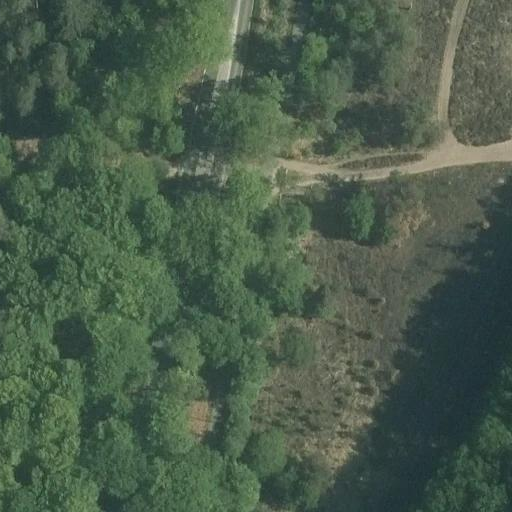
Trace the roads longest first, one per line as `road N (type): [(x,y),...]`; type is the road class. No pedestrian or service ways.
road 1 (secondary): [(132,511),(238,0)]
road 2 (track): [(442,164),(266,181)]
road 3 (unknown): [(269,168),(442,149)]
road 4 (unknown): [(464,0),(445,81),(442,164)]
road 5 (track): [(0,155),(138,163)]
